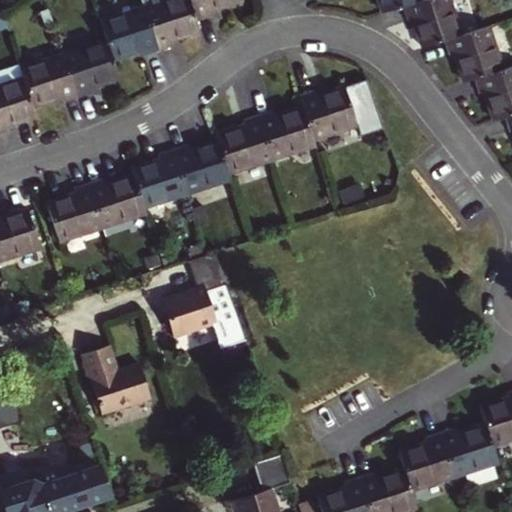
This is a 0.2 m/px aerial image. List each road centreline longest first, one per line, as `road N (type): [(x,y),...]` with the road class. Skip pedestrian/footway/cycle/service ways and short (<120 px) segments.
road 1 (residential): [(0,171),(129,125),(282,31)]
road 2 (residential): [(282,31),(346,32),(381,50),(511,209)]
road 3 (residential): [(340,439),(511,338)]
road 4 (unknown): [(0,342),(185,276)]
